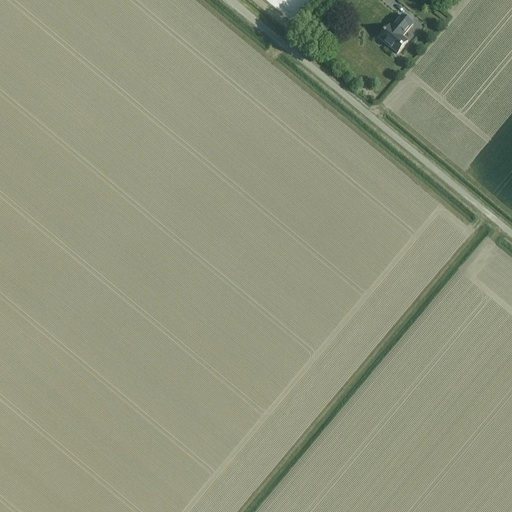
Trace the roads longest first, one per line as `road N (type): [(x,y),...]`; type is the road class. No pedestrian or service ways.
road 1 (track): [(256,511),(499,224)]
road 2 (unclassified): [(511,234),(231,0)]
